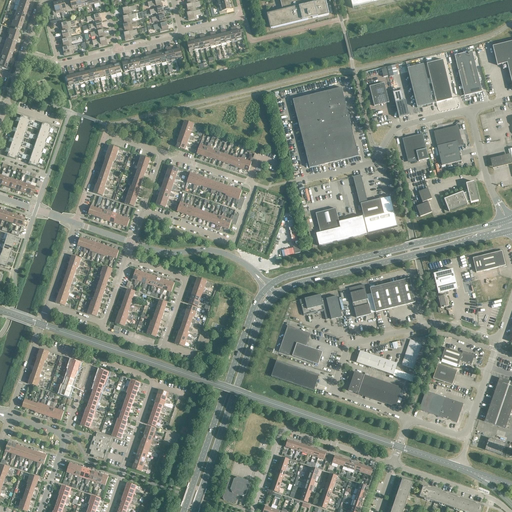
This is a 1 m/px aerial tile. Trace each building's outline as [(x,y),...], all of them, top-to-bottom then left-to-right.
[(78,8),(75,0),(69,0),(71,4),(68,5),(70,12),(73,11),(72,10),(78,8)] [(81,0),(75,0),(78,8),(83,7),(83,8),(86,8),(84,0),(82,0),(81,0)] [(154,6),(154,9),(163,7),(160,0),(157,0),(147,2),(149,7),(154,6)] [(280,0),(282,10),(267,14),(270,29),(308,19),(312,18),(329,14),(325,0),(322,0),(304,5),(303,0),(280,0)] [(350,0),(352,8),(387,0),(350,0)] [(28,4),(20,1),(18,6),(27,9),(29,4),(28,3),(28,4)] [(64,1),(59,2),(61,12),(66,11),(67,12),(70,12),(68,5),(65,5),(64,1)] [(61,12),(59,2),(53,4),(54,8),(52,9),(53,16),(56,15),(56,14),(61,12)] [(199,2),(196,2),(196,3),(188,5),(188,4),(186,5),(188,13),(196,11),(196,8),(201,6),(199,2)] [(230,9),(229,4),(219,6),(220,11),(219,12),(220,15),(227,13),(226,10),(230,9)] [(122,9),(124,16),(124,17),(132,15),(132,14),(132,11),(137,10),(135,5),(122,9)] [(27,9),(18,6),(16,11),(26,14),(27,9)] [(164,15),(163,7),(154,9),(149,10),(151,15),(156,14),(156,17),(164,15)] [(200,10),(196,11),(188,13),(187,13),(189,21),(197,19),(196,16),(201,14),(200,10)] [(26,14),(16,11),(14,16),(24,19),(26,14)] [(92,21),(93,24),(101,22),(99,14),(86,17),(87,22),(92,21)] [(136,14),(132,14),(132,15),(124,17),(124,16),(123,17),(125,25),(133,23),(132,19),(137,18),(136,14)] [(166,23),(164,15),(156,17),(151,18),(152,23),(157,21),(158,25),(166,23)] [(24,19),(14,16),(13,21),(22,25),(24,19)] [(61,24),(63,31),(63,32),(71,30),(71,29),(70,26),(75,25),(74,20),(61,24)] [(22,25),(13,21),(8,35),(18,38),(22,25)] [(103,30),(101,22),(93,24),(88,25),(89,30),(94,29),(95,32),(103,30)] [(136,22),(133,23),(125,25),(123,25),(125,33),(133,31),(132,28),(137,26),(136,22)] [(168,31),(166,23),(158,25),(153,26),(154,30),(159,29),(160,33),(168,31)] [(236,27),(233,27),(237,41),(237,44),(243,42),(240,30),(237,31),(236,27)] [(75,28),(71,29),(71,30),(63,32),(63,31),(62,32),(63,39),(63,40),(72,38),(72,37),(71,34),(76,33),(75,28)] [(225,29),(223,30),(226,43),(231,42),(229,33),(226,33),(225,29)] [(105,38),(103,30),(95,32),(90,33),(91,38),(96,36),(97,40),(105,38)] [(137,30),(133,31),(125,33),(124,33),(126,41),(134,39),(133,36),(138,34),(137,30)] [(215,32),(212,32),(216,46),(221,44),(219,35),(216,36),(215,32)] [(204,34),(202,35),(205,48),(210,47),(208,38),(205,38),(204,34)] [(18,38),(8,35),(6,40),(16,43),(18,38)] [(75,37),(72,37),(72,38),(63,40),(63,39),(62,40),(64,48),(72,46),(71,43),(76,41),(75,37)] [(194,37),(191,37),(195,51),(200,50),(198,40),(195,41),(194,37)] [(107,46),(105,38),(97,40),(92,41),(93,45),(98,44),(99,48),(107,46)] [(16,43),(6,40),(5,45),(14,48),(16,43)] [(511,41),(492,46),(497,65),(507,63),(511,84),(511,41)] [(14,48),(5,45),(3,50),(12,53),(14,48)] [(76,45),(72,46),(64,48),(62,48),(64,56),(73,54),(72,51),(77,49),(76,45)] [(171,47),(169,47),(172,61),(177,59),(175,50),(172,51),(171,47)] [(161,49),(158,50),(161,63),(167,62),(164,53),(162,53),(161,49)] [(12,53),(3,50),(1,55),(10,58),(11,59),(12,53)] [(150,52),(148,53),(151,66),(156,65),(154,55),(151,56),(150,52)] [(482,93),(472,52),(455,56),(464,96),(465,97),(482,93)] [(10,58),(1,55),(0,58),(0,60),(8,63),(10,58)] [(140,55),(137,55),(140,68),(146,67),(143,58),(141,59),(140,55)] [(129,57),(127,58),(130,71),(130,73),(136,72),(135,70),(133,60),(130,61),(129,57)] [(115,60),(113,61),(116,74),(121,73),(119,64),(116,64),(115,60)] [(427,64),(436,103),(442,102),(452,99),(443,60),(427,64)] [(105,63),(102,64),(106,77),(111,76),(109,66),(106,67),(105,63)] [(395,65),(387,67),(390,77),(397,75),(395,65)] [(433,104),(423,65),(407,69),(417,108),(433,104)] [(94,66),(92,66),(95,80),(100,78),(98,69),(95,70),(94,66)] [(84,68),(81,69),(85,82),(90,81),(88,72),(85,72),(84,68)] [(73,71),(71,71),(74,85),(79,83),(77,74),(74,75),(73,71)] [(374,106),(389,103),(384,83),(369,87),(374,106)] [(342,88),(325,92),(301,98),(293,100),(310,168),(319,166),(359,156),(342,88)] [(401,90),(393,92),(399,118),(409,116),(405,100),(404,100),(401,90)] [(16,118),(15,121),(18,122),(17,126),(26,129),(28,126),(39,130),(38,133),(48,136),(49,133),(52,134),(54,131),(50,129),(51,126),(42,123),(41,126),(29,122),(30,119),(20,115),(19,119),(16,118)] [(194,124),(185,121),(183,126),(197,130),(197,129),(193,127),(194,124)] [(12,128),(11,132),(15,133),(13,136),(23,139),(24,136),(36,140),(35,143),(44,147),(45,143),(49,144),(50,141),(47,140),(48,136),(38,133),(37,136),(25,132),(26,129),(17,126),(16,129),(12,128)] [(461,146),(462,143),(458,126),(434,132),(442,166),(461,161),(458,146),(461,146)] [(191,133),(182,130),(180,134),(194,139),(194,138),(190,135),(191,133)] [(422,134),(405,139),(403,141),(408,161),(410,162),(418,160),(419,161),(429,159),(422,133),(422,134)] [(9,138),(8,142),(11,143),(10,146),(19,149),(21,146),(32,150),(31,154),(41,157),(42,154),(45,155),(47,151),(43,150),(44,147),(35,143),(34,147),(22,142),(23,139),(13,136),(12,139),(9,138)] [(188,141),(179,138),(177,143),(191,147),(192,146),(187,144),(188,141)] [(207,147),(204,146),(201,156),(205,157),(210,143),(209,143),(207,147)] [(5,148),(4,152),(8,153),(6,157),(16,160),(17,156),(29,160),(28,164),(37,167),(39,164),(42,165),(43,161),(40,160),(41,157),(31,154),(30,157),(18,153),(19,149),(10,146),(9,149),(5,148)] [(215,151),(213,151),(213,150),(210,158),(214,160),(217,152),(218,148),(217,148),(215,151)] [(117,153),(108,150),(107,154),(120,159),(121,158),(117,156),(117,153)] [(224,154),(221,153),(218,161),(223,163),(225,155),(227,151),(225,151),(224,154)] [(511,158),(511,153),(490,158),(493,168),(511,163),(511,158)] [(232,157),(230,156),(227,164),(231,165),(234,158),(235,154),(234,154),(232,157)] [(140,159),(139,161),(149,164),(150,159),(136,155),(136,156),(140,159)] [(238,158),(238,159),(236,167),(235,167),(240,169),(244,155),(243,155),(241,159),(238,158)] [(249,162),(247,161),(244,170),(248,172),(253,158),(252,157),(249,162)] [(106,159),(104,163),(115,167),(116,165),(113,164),(113,162),(113,161),(106,159)] [(147,168),(133,163),(133,165),(137,167),(136,170),(138,170),(145,172),(145,173),(146,173),(147,168)] [(110,170),(103,167),(101,172),(109,174),(112,175),(113,174),(110,172),(110,170)] [(177,174),(168,170),(166,175),(180,179),(181,178),(176,176),(177,174)] [(144,177),(133,173),(132,174),(135,176),(135,178),(142,181),(144,177)] [(195,175),(190,173),(185,187),(187,188),(189,183),(192,184),(195,175)] [(361,175),(356,176),(353,177),(360,204),(361,204),(367,228),(368,233),(397,226),(390,197),(379,199),(379,198),(376,199),(377,200),(367,202),(361,175)] [(203,178),(199,176),(194,190),(195,190),(198,186),(200,187),(201,186),(200,186),(203,178)] [(174,182),(165,179),(163,183),(177,188),(178,187),(173,184),(174,182)] [(212,181),(207,180),(203,191),(205,191),(207,188),(209,189),(212,181)] [(141,185),(130,181),(129,183),(132,185),(132,187),(139,189),(141,185)] [(474,182),(466,184),(468,192),(467,193),(466,191),(464,192),(465,193),(463,194),(463,192),(444,199),(449,212),(449,211),(467,204),(467,205),(468,204),(467,202),(470,201),(471,203),(478,201),(474,182)] [(220,184),(216,183),(212,194),(214,194),(215,191),(218,192),(220,184)] [(96,184),(95,188),(109,193),(109,192),(105,190),(106,187),(105,187),(97,184),(96,184)] [(229,187),(224,186),(221,197),(222,197),(224,194),(226,195),(229,187)] [(171,191),(162,187),(160,192),(174,196),(175,195),(170,193),(171,191)] [(237,189),(233,188),(228,202),(230,202),(232,198),(234,199),(237,189)] [(428,189),(428,188),(418,192),(422,202),(423,202),(423,204),(416,206),(420,217),(432,212),(428,202),(427,201),(432,199),(432,198),(428,189)] [(138,194),(125,189),(124,190),(128,193),(128,195),(137,198),(138,194)] [(168,199),(159,196),(157,200),(171,205),(172,204),(167,201),(168,199)] [(136,202),(122,198),(121,199),(126,201),(125,204),(134,207),(136,202)] [(187,205),(185,204),(181,213),(186,215),(190,201),(189,201),(187,205)] [(98,209),(95,208),(93,216),(97,217),(101,206),(99,206),(98,209)] [(104,210),(104,211),(101,219),(105,221),(108,211),(110,207),(109,206),(107,211),(104,210)] [(195,209),(193,208),(190,216),(194,217),(198,206),(197,206),(195,209)] [(115,214),(113,213),(110,222),(114,224),(117,214),(119,210),(117,209),(115,214)] [(204,212),(201,211),(199,219),(203,220),(206,213),(207,209),(206,209),(204,212)] [(363,216),(339,222),(336,209),(316,214),(320,233),(316,234),(319,247),(367,235),(363,216)] [(212,215),(210,214),(207,222),(212,223),(215,212),(214,212),(212,215)] [(219,216),(218,217),(216,225),(216,224),(215,225),(220,227),(225,213),(223,212),(221,217),(219,216)] [(123,218),(121,217),(118,225),(119,225),(123,226),(125,218),(126,215),(125,214),(123,218)] [(230,219),(227,219),(224,228),(229,230),(233,216),(232,215),(230,219)] [(85,240),(80,238),(76,249),(78,250),(80,246),(82,247),(85,240)] [(93,242),(89,241),(85,252),(86,253),(88,249),(90,250),(93,243),(93,242)] [(102,245),(98,243),(93,257),(94,258),(96,253),(99,254),(102,245)] [(111,248),(106,246),(101,260),(102,261),(105,256),(107,257),(108,256),(107,256),(110,248),(111,248)] [(119,251),(114,250),(111,261),(112,261),(114,258),(116,259),(119,251)] [(473,258),(476,273),(505,266),(502,251),(473,258)] [(81,259),(72,256),(70,260),(84,265),(85,264),(80,261),(81,259)] [(69,265),(68,269),(79,273),(80,271),(76,270),(77,268),(77,267),(69,265)] [(111,274),(97,269),(97,271),(101,273),(100,275),(101,276),(109,278),(110,279),(111,274)] [(453,269),(433,274),(438,294),(440,293),(440,296),(438,297),(441,308),(445,307),(449,306),(446,295),(448,295),(448,294),(448,291),(458,289),(453,269)] [(144,273),(140,272),(135,285),(137,286),(139,282),(141,282),(144,273)] [(74,276),(67,273),(65,277),(76,281),(77,280),(73,278),(74,276)] [(153,276),(149,275),(144,288),(145,289),(147,285),(150,285),(153,276)] [(161,279),(157,277),(152,291),(154,292),(156,287),(158,288),(161,279)] [(207,281),(198,278),(196,282),(210,287),(210,286),(206,283),(207,281)] [(108,282),(96,279),(96,280),(99,282),(98,284),(106,287),(108,282)] [(409,279),(401,281),(370,288),(376,312),(415,303),(409,279)] [(170,282),(166,280),(161,294),(162,295),(164,290),(167,291),(170,282)] [(71,284),(64,282),(62,286),(73,290),(74,289),(70,287),(71,284)] [(364,285),(357,286),(349,288),(353,303),(354,308),(356,318),(371,314),(369,304),(368,304),(367,300),(368,299),(364,285)] [(204,290),(195,286),(193,291),(207,295),(207,294),(203,292),(204,290)] [(105,291),(94,287),(93,289),(96,290),(96,293),(103,295),(105,291)] [(60,290),(59,294),(73,299),(73,298),(69,296),(70,293),(68,293),(61,290),(60,290)] [(134,296),(126,294),(125,298),(136,302),(136,300),(133,299),(134,296)] [(201,298),(192,295),(190,299),(204,304),(204,303),(200,300),(201,298)] [(300,300),(303,316),(324,311),(326,320),(327,320),(327,319),(330,319),(331,319),(331,320),(332,319),(336,318),(336,319),(342,317),(337,296),(327,299),(326,298),(321,299),(320,295),(300,300)] [(102,300),(91,296),(90,297),(93,299),(93,301),(100,304),(102,300)] [(67,302),(57,299),(56,303),(70,308),(70,306),(66,304),(67,302)] [(159,302),(158,305),(166,307),(167,303),(156,299),(156,301),(159,302)] [(131,305),(123,302),(122,306),(133,310),(133,309),(130,307),(131,305)] [(99,308),(85,304),(85,305),(89,307),(89,309),(98,313),(99,308)] [(188,305),(187,310),(200,314),(201,313),(197,311),(197,308),(188,305)] [(164,311),(153,308),(153,309),(156,311),(155,313),(163,316),(164,311)] [(120,310),(118,315),(132,320),(133,318),(128,316),(129,313),(128,313),(120,311),(120,310)] [(186,314),(184,318),(195,322),(196,321),(193,319),(193,317),(186,314)] [(161,320),(150,316),(150,318),(153,319),(152,321),(152,322),(160,324),(161,320)] [(126,322),(117,319),(115,324),(129,328),(130,327),(125,325),(126,322)] [(190,325),(183,323),(181,327),(192,331),(193,329),(190,328),(190,325)] [(159,329),(145,324),(145,325),(149,327),(148,330),(157,333),(159,329)] [(310,334),(288,326),(284,338),(279,352),(318,365),(323,352),(308,347),(309,346),(308,343),(307,343),(310,334)] [(179,331),(178,335),(192,340),(192,339),(188,336),(189,334),(188,334),(180,331),(179,331)] [(186,343),(176,339),(175,344),(184,347),(189,349),(189,347),(185,345),(186,343)] [(410,340),(402,365),(413,369),(421,347),(422,344),(410,340)] [(471,365),(474,357),(472,354),(463,351),(462,353),(445,348),(441,359),(458,365),(460,361),(471,365)] [(49,352),(40,349),(38,354),(52,358),(53,357),(48,355),(49,352)] [(360,351),(356,362),(393,375),(397,364),(360,351)] [(38,358),(36,362),(47,366),(48,365),(44,363),(45,361),(38,358)] [(319,375),(276,361),(271,377),(313,391),(319,375)] [(79,367),(65,363),(65,364),(69,366),(68,369),(69,369),(70,369),(77,372),(78,372),(79,367)] [(438,364),(433,379),(452,385),(457,371),(438,364)] [(42,369),(35,367),(33,371),(44,375),(45,373),(42,371),(42,369)] [(395,370),(393,376),(413,382),(415,376),(395,370)] [(76,376),(65,372),(64,373),(67,375),(67,377),(74,380),(76,376)] [(354,373),(351,381),(348,391),(358,394),(372,399),(386,404),(396,407),(402,388),(364,375),(356,372),(354,373)] [(107,377),(98,374),(97,378),(110,383),(111,382),(107,380),(107,377)] [(31,375),(30,379),(44,384),(44,383),(40,380),(41,378),(39,377),(39,378),(32,375),(31,375)] [(499,378),(499,379),(498,382),(497,382),(497,383),(496,387),(496,388),(495,392),(494,391),(494,392),(493,396),(492,400),(491,401),(490,405),(490,406),(488,410),(488,412),(487,412),(487,413),(486,417),(486,416),(486,417),(484,421),(505,429),(506,429),(506,428),(505,428),(507,424),(508,420),(509,420),(509,419),(509,417),(510,417),(509,417),(511,413),(511,412),(511,408),(511,382),(499,378)] [(140,383),(126,379),(126,380),(130,382),(129,385),(139,388),(140,383)] [(73,384),(62,381),(61,382),(64,384),(64,386),(71,389),(71,388),(73,384)] [(96,383),(94,387),(105,391),(106,389),(103,388),(103,385),(96,383)] [(137,392),(123,387),(123,389),(127,391),(126,393),(128,394),(135,396),(136,397),(137,392)] [(70,393),(57,388),(56,389),(60,392),(60,394),(69,398),(70,393)] [(100,394),(93,391),(91,395),(102,399),(103,398),(100,396),(100,394)] [(463,404),(426,391),(419,410),(457,423),(463,404)] [(167,397),(158,394),(156,399),(170,403),(170,402),(166,400),(167,397)] [(134,400),(123,397),(122,398),(125,400),(125,402),(132,405),(134,400)] [(32,402),(29,401),(27,409),(31,410),(35,399),(33,399),(32,402)] [(38,403),(38,404),(35,412),(39,414),(43,404),(44,400),(43,400),(41,404),(38,403)] [(97,402),(90,400),(88,404),(99,408),(100,406),(97,405),(97,402)] [(49,407),(47,406),(44,415),(48,417),(53,403),(51,402),(49,407)] [(58,410),(55,409),(52,418),(56,420),(61,406),(60,405),(58,410)] [(131,409),(120,405),(119,407),(123,408),(122,411),(129,413),(131,409)] [(86,408),(85,412),(99,417),(99,416),(95,414),(96,411),(95,411),(87,408),(86,408)] [(160,414),(152,412),(151,416),(162,420),(162,418),(159,416),(160,414)] [(128,417),(117,414),(116,415),(120,417),(119,419),(126,422),(127,422),(128,417)] [(93,420),(83,417),(82,421),(96,426),(96,424),(92,422),(93,420)] [(157,423),(149,420),(148,424),(159,428),(160,427),(156,425),(157,423)] [(126,426),(112,422),(111,423),(116,425),(115,427),(124,431),(126,426)] [(156,429),(147,426),(145,430),(159,435),(160,434),(155,432),(156,429)] [(123,435),(109,430),(108,431),(113,434),(112,436),(121,439),(123,435)] [(97,433),(96,437),(108,441),(108,442),(110,442),(111,438),(97,433)] [(153,438),(144,434),(142,439),(156,444),(157,442),(152,440),(153,438)] [(94,436),(92,441),(94,442),(94,441),(106,446),(106,445),(108,442),(108,441),(96,437),(94,436)] [(511,448),(509,448),(510,445),(489,438),(485,450),(506,457),(506,456),(509,457),(511,456),(511,448)] [(285,447),(291,449),(294,441),(288,440),(285,447)] [(94,442),(92,441),(91,445),(93,445),(93,446),(105,450),(107,451),(108,446),(106,445),(106,446),(94,441),(94,442)] [(13,444),(8,442),(5,452),(3,456),(5,457),(7,452),(9,453),(13,444)] [(150,446),(141,443),(140,447),(153,452),(154,451),(150,449),(150,446)] [(21,447),(17,445),(12,459),(13,460),(16,455),(18,456),(21,447)] [(93,445),(91,445),(89,450),(91,450),(103,454),(104,454),(105,450),(93,446),(93,445)] [(30,450),(25,448),(21,462),(22,462),(24,458),(26,459),(30,450)] [(91,450),(90,454),(94,456),(93,458),(97,459),(98,457),(104,459),(106,455),(104,454),(103,454),(91,450)] [(38,453),(34,451),(29,465),(30,465),(33,461),(35,462),(38,453)] [(326,453),(321,451),(318,458),(324,460),(326,453)] [(147,455),(138,452),(137,456),(151,461),(151,459),(147,457),(147,455)] [(47,456),(42,454),(38,468),(39,468),(41,464),(44,465),(47,456)] [(340,458),(335,456),(332,463),(338,465),(340,458)] [(289,460),(282,457),(280,463),(287,466),(289,460)] [(145,463),(135,460),(134,464),(148,469),(148,468),(144,466),(145,463)] [(10,468),(1,464),(0,466),(0,469),(13,474),(13,473),(9,470),(10,468)] [(78,466),(74,465),(69,479),(71,479),(73,475),(75,476),(78,466)] [(373,469),(367,467),(365,474),(371,476),(373,469)] [(87,469),(83,468),(78,482),(79,482),(81,478),(84,478),(87,469)] [(319,470),(312,468),(310,473),(317,476),(319,470)] [(95,472),(91,471),(86,484),(88,485),(90,481),(92,481),(95,472)] [(104,475),(100,474),(95,487),(96,488),(98,483),(101,484),(104,475)] [(337,476),(330,474),(328,479),(335,482),(337,476)] [(38,482),(24,477),(23,479),(28,481),(27,484),(28,484),(36,486),(36,487),(38,482)] [(234,479),(230,478),(223,498),(223,500),(234,504),(236,499),(235,499),(236,496),(237,496),(237,495),(242,496),(246,495),(249,485),(249,484),(248,481),(247,481),(247,480),(238,477),(234,479)] [(402,479),(400,484),(398,491),(409,495),(413,482),(402,479)] [(137,486),(127,483),(126,487),(140,492),(140,491),(136,489),(137,486)] [(367,486),(357,483),(355,489),(358,490),(365,492),(367,486)] [(71,489),(62,485),(61,490),(74,495),(75,494),(70,491),(71,489)] [(280,487),(273,485),(271,490),(278,493),(280,487)] [(428,487),(423,486),(419,497),(427,499),(428,498),(430,499),(429,500),(434,502),(438,491),(431,488),(430,488),(429,488),(428,488),(428,487)] [(34,491),(23,487),(23,488),(26,490),(25,492),(33,495),(34,491)] [(409,495),(398,491),(394,503),(405,506),(409,495)] [(445,493),(438,491),(434,502),(439,503),(440,502),(442,503),(441,504),(449,507),(453,496),(448,494),(447,494),(446,494),(446,493),(445,493)] [(134,495),(124,492),(123,496),(137,501),(137,500),(133,497),(134,495)] [(60,494),(60,495),(58,499),(69,502),(70,501),(66,499),(67,497),(60,494)] [(24,496),(20,495),(20,497),(23,498),(22,500),(22,501),(30,503),(31,499),(24,496)] [(310,497),(302,495),(300,500),(308,503),(310,497)] [(457,497),(453,496),(449,507),(457,510),(457,508),(459,509),(459,510),(464,511),(468,501),(460,499),(460,498),(459,498),(458,498),(458,497),(457,497)] [(99,503),(85,498),(85,500),(89,502),(88,505),(90,505),(97,507),(97,508),(98,508),(99,503)] [(122,500),(122,501),(121,505),(132,508),(132,507),(129,505),(130,503),(122,500)] [(328,504),(321,501),(319,507),(326,509),(328,504)] [(475,504),(468,501),(464,511),(463,511),(480,511),(483,506),(478,505),(478,504),(477,504),(476,504),(475,504),(475,503),(475,504)] [(27,511),(29,508),(15,503),(15,504),(19,506),(18,509),(26,511),(27,511)] [(64,506),(57,503),(55,507),(66,511),(67,510),(64,508),(64,506)] [(403,511),(405,506),(394,503),(390,511),(403,511)]
